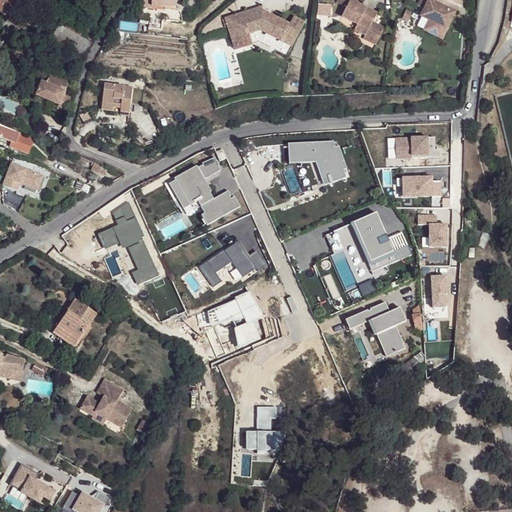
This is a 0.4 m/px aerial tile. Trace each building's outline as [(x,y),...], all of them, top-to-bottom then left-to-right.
[(0,0),(0,12),(4,16),(15,2),(19,6),(23,0),(0,0)] [(364,0),(341,0),(339,5),(349,9),(345,19),(362,26),(373,31),(370,36),(369,40),(382,45),(389,28),(377,23),(380,14),(362,7),(364,0)] [(435,0),(420,0),(417,5),(424,9),(420,16),(446,29),(455,13),(435,2),(435,0)] [(262,8),(226,18),(232,39),(248,34),(260,30),(281,42),(282,39),(293,46),(304,25),(293,19),(289,26),(263,11),(262,8)] [(407,9),(402,17),(408,21),(413,12),(407,9)] [(81,39),(84,34),(67,24),(64,30),(58,27),(50,41),(81,60),(90,43),(81,39)] [(362,26),(359,32),(370,36),(373,31),(362,26)] [(248,34),(232,39),(234,50),(251,45),(248,34)] [(282,39),(281,42),(291,48),(293,46),(282,39)] [(77,87),(51,75),(48,83),(42,80),(35,95),(57,104),(55,108),(66,113),(77,87)] [(96,106),(107,107),(115,108),(115,113),(124,113),(126,87),(99,85),(96,106)] [(18,132),(3,127),(0,133),(0,140),(13,145),(18,132)] [(433,138),(395,138),(395,159),(441,158),(440,149),(433,150),(433,138)] [(330,141),(283,144),(284,163),(311,162),(319,184),(342,177),(330,141)] [(213,159),(167,182),(185,217),(200,207),(204,214),(201,215),(207,226),(241,207),(236,195),(232,197),(229,191),(213,198),(204,179),(221,172),(213,159)] [(12,164),(3,186),(17,192),(21,184),(38,191),(43,177),(12,164)] [(103,168),(94,164),(90,171),(99,176),(100,174),(104,177),(106,172),(102,170),(103,168)] [(432,177),(401,177),(401,198),(440,198),(440,182),(432,181),(432,177)] [(128,203),(112,213),(116,226),(97,234),(105,250),(119,245),(122,250),(128,247),(137,271),(132,274),(136,286),(157,277),(141,239),(144,238),(128,203)] [(433,216),(417,215),(418,226),(427,226),(427,248),(446,248),(447,224),(433,224),(433,216)] [(375,216),(326,236),(335,254),(328,257),(344,291),(358,285),(356,278),(410,256),(402,235),(388,241),(375,216)] [(234,241),(195,267),(208,287),(217,282),(210,273),(226,262),(237,277),(250,268),(252,271),(262,266),(251,251),(243,255),(234,241)] [(448,276),(431,276),(431,308),(449,309),(448,276)] [(83,334),(88,327),(96,315),(75,300),(55,330),(76,345),(83,334)] [(386,303),(345,320),(350,330),(368,322),(374,338),(377,335),(385,356),(404,348),(395,326),(406,321),(399,307),(389,312),(386,303)] [(73,349),(76,345),(55,330),(52,334),(73,349)] [(0,377),(12,379),(13,378),(14,372),(24,374),(28,362),(9,356),(7,358),(3,357),(4,355),(0,353),(0,377)] [(119,430),(130,413),(116,404),(122,394),(104,383),(96,395),(103,400),(101,402),(103,404),(101,408),(86,399),(79,410),(92,419),(94,415),(105,422),(119,430)] [(284,407),(257,407),(256,432),(245,431),(244,449),(256,450),(256,453),(282,455),(284,407)] [(103,425),(105,422),(94,415),(92,419),(103,425)] [(141,424),(135,433),(142,438),(148,428),(141,424)] [(41,477),(22,466),(18,474),(21,476),(18,482),(14,480),(10,488),(45,507),(48,506),(55,494),(37,484),(41,477)]
